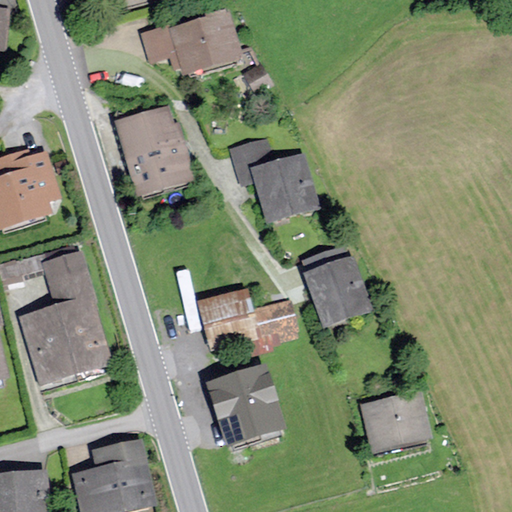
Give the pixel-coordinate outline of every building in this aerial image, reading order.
[(177,35),(187,69),(235,55),(225,21),(177,35)] [(188,176),(175,132),(170,134),(165,118),(123,130),(140,190),(188,176)] [(265,145),(236,154),(245,182),(260,178),(271,215),(310,204),(299,165),(273,173),(265,145)] [(0,188),(0,224),(43,211),(40,202),(55,197),(44,161),(28,166),(26,158),(1,166),(7,186),(0,188)] [(78,260),(49,269),(61,308),(72,305),(74,312),(87,308),(87,307),(91,306),(78,260)] [(349,268),(313,281),(327,319),(362,306),(349,268)] [(241,293),(203,304),(216,350),(248,342),(252,357),(273,352),(271,345),(297,339),(288,306),(248,316),(241,293)] [(87,308),(74,312),(58,317),(73,367),(102,359),(87,308)] [(58,317),(29,326),(44,376),(73,367),(58,317)] [(212,385),(230,441),(278,426),(261,370),(212,385)] [(375,445),(424,434),(416,399),(367,410),(375,445)] [(106,478),(81,483),(87,511),(93,511),(147,500),(135,450),(101,457),(106,478)] [(42,511),(40,480),(0,483),(0,511),(42,511)]
